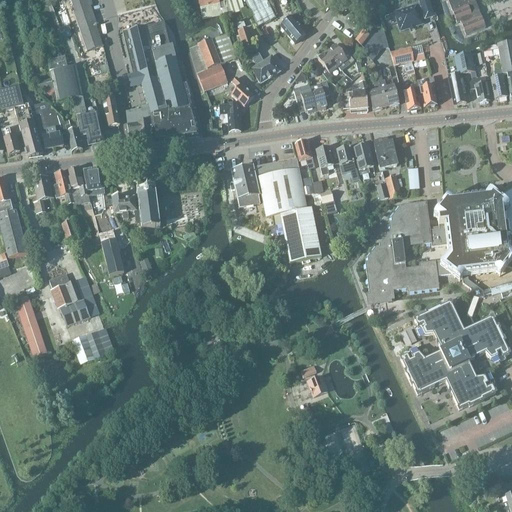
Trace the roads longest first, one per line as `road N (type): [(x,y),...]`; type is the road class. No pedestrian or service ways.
road 1 (tertiary): [(0,172),(264,137)]
road 2 (tertiary): [(264,137),(511,112)]
road 3 (residential): [(264,137),(270,92),(339,0)]
